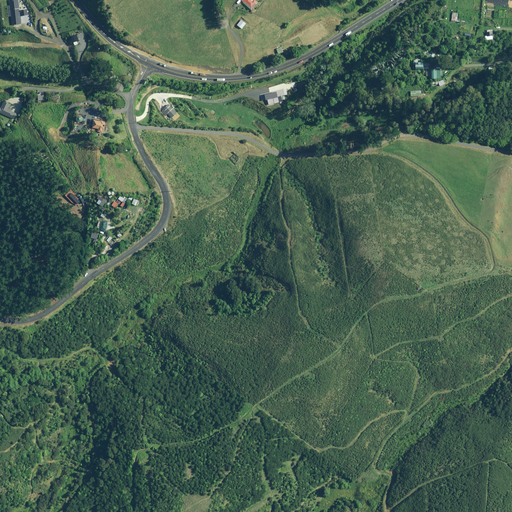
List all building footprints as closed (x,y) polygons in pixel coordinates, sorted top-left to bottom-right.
[(27,9),(19,10),(17,0),(9,0),(13,26),(21,25),(19,12),(22,12),(23,16),(28,15),(27,9)] [(241,0),(251,10),(258,3),(254,0),(241,0)] [(246,23),(241,20),(237,25),(242,29),(246,23)] [(431,58),(432,57),(433,58),(434,55),(433,55),(434,53),(428,50),(425,56),(431,58)] [(442,75),(442,69),(427,70),(427,76),(430,76),(430,79),(440,78),(440,75),(442,75)] [(11,103),(4,100),(0,109),(0,112),(14,119),(16,113),(11,111),(12,110),(8,109),(11,103)] [(177,113),(169,104),(163,109),(171,118),(177,113)] [(103,131),(104,131),(106,122),(101,120),(100,121),(94,120),(93,127),(98,129),(98,132),(102,133),(103,131)] [(127,201),(121,196),(117,201),(121,205),(120,205),(123,207),(127,201)] [(107,201),(101,197),(97,203),(103,207),(107,201)]
